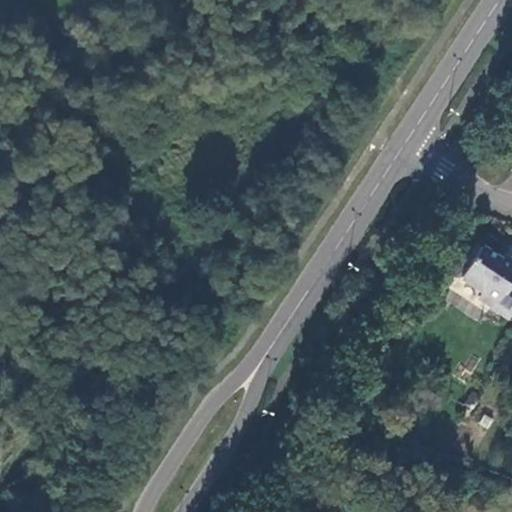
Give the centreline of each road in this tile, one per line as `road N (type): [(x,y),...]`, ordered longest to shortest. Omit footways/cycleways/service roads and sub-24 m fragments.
road 1 (unclassified): [(158,511),(403,144)]
road 2 (unclassified): [(403,144),(497,0)]
road 3 (residential): [(403,144),(446,173),(511,199)]
